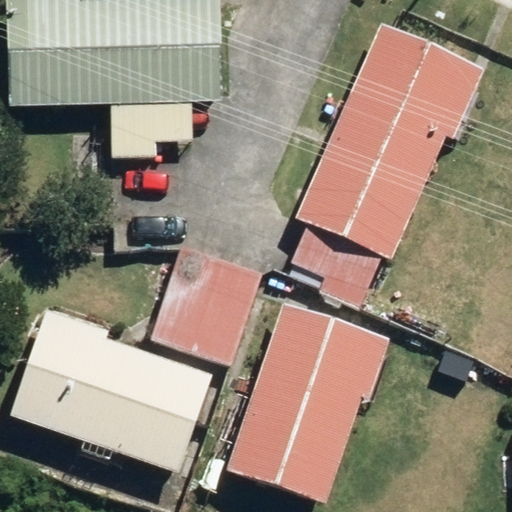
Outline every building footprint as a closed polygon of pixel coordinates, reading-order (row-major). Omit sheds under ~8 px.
[(86,0),(10,0),(15,110),(116,106),(118,160),(160,159),(160,145),(198,144),(196,103),(229,102),(224,0),(172,0),(87,3),(86,0)] [(489,69),(387,24),(300,221),(312,226),(295,264),(329,279),(321,298),(362,317),(388,259),(399,264),(454,139),(458,140),(489,69)] [(186,251),(151,343),(234,374),(269,283),(186,251)] [(397,339),(289,303),(232,473),(332,506),(367,401),(375,404),(397,339)] [(115,326),(52,306),(16,419),(89,443),(86,452),(115,461),(118,452),(188,474),(219,376),(110,341),(115,326)]
